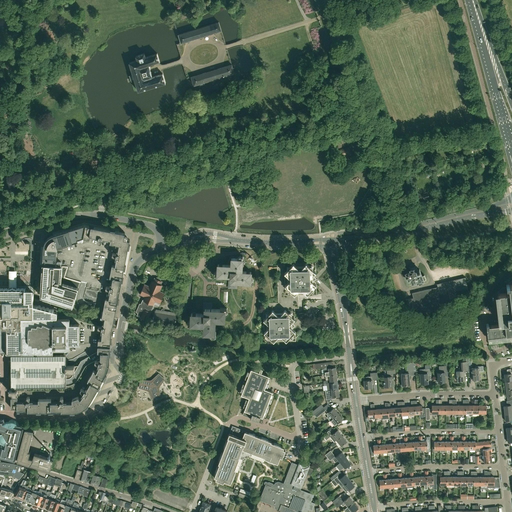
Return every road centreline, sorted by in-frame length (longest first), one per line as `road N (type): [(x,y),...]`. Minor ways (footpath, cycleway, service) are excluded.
road 1 (track): [(0,194),(35,193),(316,105),(326,84),(308,34)]
road 2 (residential): [(99,215),(106,201),(364,117),(330,14)]
road 3 (residential): [(0,415),(70,418),(97,404),(116,371),(134,265),(163,248)]
road 4 (tertiary): [(511,199),(333,239)]
road 5 (tertiary): [(338,244),(511,210)]
road 6 (residential): [(171,511),(18,461)]
road 7 (residential): [(271,428),(298,436),(294,362),(349,355)]
road 8 (primary): [(469,0),(511,152)]
road 9 (residential): [(355,398),(494,392)]
road 10 (residential): [(361,435),(498,430)]
road 11 (residential): [(367,470),(502,466)]
road 12 (residential): [(373,506),(506,499)]
road 13 (track): [(36,0),(26,76),(0,124)]
